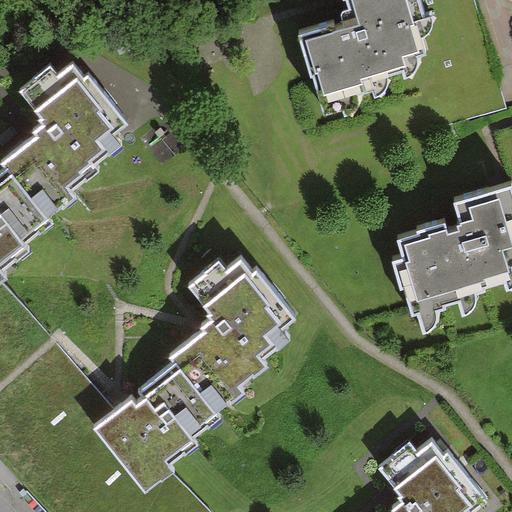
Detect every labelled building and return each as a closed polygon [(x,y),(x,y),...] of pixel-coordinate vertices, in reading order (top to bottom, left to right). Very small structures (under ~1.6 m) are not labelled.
[(436,68),(416,0),(339,0),(344,16),(291,31),(311,103),(436,68)] [(0,178),(33,214),(46,203),(53,211),(70,197),(62,187),(115,145),(107,136),(123,124),(74,62),(55,78),(45,65),(11,92),(39,126),(0,157),(0,178)] [(0,259),(15,248),(10,242),(37,220),(33,214),(0,178),(0,259)] [(413,313),(419,330),(436,325),(432,310),(454,303),(457,312),(474,307),(469,290),(498,281),(500,288),(511,284),(511,268),(511,210),(504,186),(447,204),(455,228),(440,233),(437,222),(386,238),(392,257),(382,260),(392,290),(398,288),(407,315),(413,313)] [(160,359),(167,369),(202,416),(233,394),(227,386),(257,364),(252,357),(265,347),(255,333),(271,321),(236,275),(226,282),(211,262),(178,287),(206,325),(160,359)] [(85,429),(135,497),(163,477),(153,464),(184,441),(178,434),(202,416),(167,369),(85,429)] [(387,511),(469,511),(485,499),(437,440),(383,483),(399,503),(387,511)]
